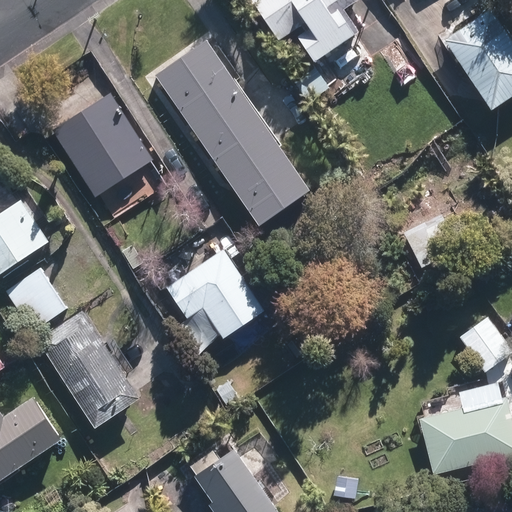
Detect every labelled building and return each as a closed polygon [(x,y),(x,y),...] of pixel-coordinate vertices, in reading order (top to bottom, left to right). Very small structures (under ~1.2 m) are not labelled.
[(343,0),(247,0),(246,1),(272,40),(290,28),(312,60),(348,37),(329,9),(343,0)] [(511,58),(488,17),(445,42),(483,107),(511,90),(511,58)] [(204,45),(155,77),(254,226),(303,193),(204,45)] [(105,100),(52,131),(93,199),(146,168),(105,100)] [(0,271),(35,248),(8,207),(0,211),(0,271)] [(450,213),(409,231),(425,267),(466,248),(450,213)] [(220,255),(165,290),(181,315),(199,303),(217,333),(255,309),(220,255)] [(66,307),(43,269),(11,289),(34,327),(66,307)] [(76,314),(36,339),(89,423),(128,399),(76,314)] [(511,356),(511,347),(492,318),(464,336),(489,372),(511,356)] [(423,420),(417,422),(430,472),(511,450),(511,447),(500,400),(493,402),(489,388),(420,406),(423,420)] [(0,471),(58,433),(34,397),(0,419),(0,471)] [(280,511),(240,452),(201,478),(224,511),(280,511)]
